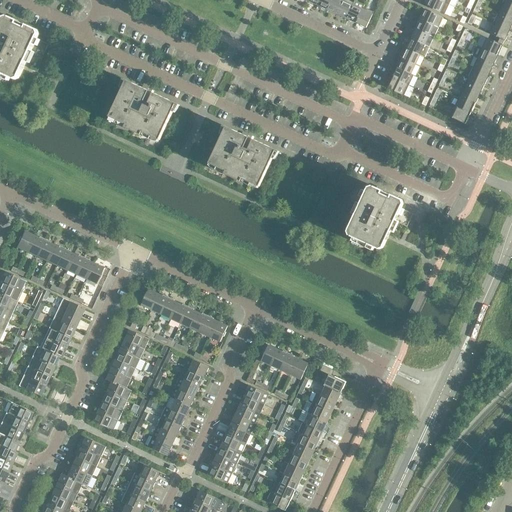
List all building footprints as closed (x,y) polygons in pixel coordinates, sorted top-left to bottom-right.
[(326,9),(330,0),(318,0),(316,5),(326,9)] [(336,14),(342,0),(330,0),(326,9),(336,14)] [(346,18),(353,2),(347,0),(342,0),(336,14),(346,18)] [(362,10),(363,7),(364,5),(355,0),(354,3),(353,2),(346,18),(356,23),(362,10)] [(444,15),(449,4),(445,3),(439,0),(429,0),(426,6),(444,15)] [(511,8),(511,0),(503,0),(502,4),(511,8)] [(511,19),(511,8),(502,4),(498,13),(511,19)] [(363,7),(362,10),(356,23),(366,28),(374,12),(363,7)] [(425,9),(420,19),(438,28),(443,18),(425,9)] [(509,31),(511,24),(511,19),(498,13),(493,23),(509,31)] [(10,17),(8,16),(4,18),(3,20),(2,22),(0,21),(0,72),(15,80),(19,78),(20,76),(31,52),(43,57),(49,44),(37,39),(39,36),(38,36),(39,34),(38,30),(36,29),(27,25),(27,26),(26,28),(17,24),(18,22),(19,22),(19,21),(10,17)] [(434,38),(438,28),(420,19),(416,29),(434,38)] [(504,41),(509,31),(493,23),(488,33),(504,41)] [(429,47),(434,38),(416,29),(411,39),(424,45),(429,47)] [(486,38),(482,48),(498,55),(502,45),(486,38)] [(420,55),(424,45),(411,39),(407,49),(420,55)] [(493,65),(498,55),(482,48),(477,58),(493,65)] [(415,65),(420,55),(407,49),(402,58),(415,65)] [(411,74),(415,65),(402,58),(397,68),(411,74)] [(488,75),(493,65),(477,58),(472,68),(488,75)] [(413,75),(411,74),(397,68),(393,78),(409,85),(413,75)] [(484,85),(488,75),(472,68),(468,77),(484,85)] [(479,95),(484,85),(468,77),(463,87),(479,95)] [(404,96),(409,85),(393,78),(388,88),(404,96)] [(110,117),(118,121),(127,125),(125,128),(142,135),(143,133),(160,140),(177,104),(158,95),(157,95),(156,96),(155,96),(154,97),(152,97),(152,98),(151,99),(150,101),(146,99),(147,98),(147,97),(147,95),(147,94),(147,93),(147,92),(147,91),(146,90),(145,89),(127,81),(110,117)] [(411,96),(415,87),(410,85),(406,94),(411,96)] [(231,86),(228,92),(234,95),(237,88),(231,86)] [(475,104),(479,95),(463,87),(459,97),(475,104)] [(416,88),(412,96),(422,100),(426,93),(416,88)] [(470,114),(475,104),(459,97),(454,107),(470,114)] [(465,124),(470,114),(454,107),(449,117),(465,124)] [(225,174),(241,182),(243,179),(259,187),(276,150),(258,142),(257,142),(256,142),(254,142),(253,143),(252,144),(251,145),(251,146),(250,147),(246,145),(247,144),(247,143),(247,141),(247,140),(247,139),(246,138),(246,137),(245,136),(227,127),(209,164),(226,171),(225,174)] [(374,187),(372,186),(368,187),(367,189),(366,192),(354,187),(348,200),(360,205),(348,229),(349,230),(351,236),(377,249),(377,248),(379,249),(383,248),(384,246),(395,221),(407,227),(413,214),(401,209),(403,206),(403,204),(402,200),(400,199),(391,195),(390,198),(381,194),(382,191),(383,191),(374,187)] [(27,252),(34,236),(24,231),(21,237),(20,236),(18,241),(19,241),(16,247),(27,252)] [(36,256),(44,239),(39,237),(38,238),(34,236),(27,252),(36,256)] [(46,261),(54,245),(49,243),(50,242),(44,239),(36,256),(46,261)] [(56,265),(64,248),(58,246),(58,247),(54,245),(46,261),(56,265)] [(66,270),(73,254),(69,252),(69,251),(64,248),(56,265),(66,270)] [(75,275),(83,257),(78,255),(77,256),(73,254),(66,270),(75,275)] [(85,279),(93,263),(88,261),(89,260),(83,257),(75,275),(85,279)] [(103,268),(93,263),(85,279),(96,284),(98,278),(99,279),(101,274),(100,274),(103,268)] [(3,275),(0,282),(22,292),(27,282),(5,272),(4,275),(3,275)] [(22,292),(0,282),(0,293),(17,302),(22,292)] [(151,310),(159,294),(148,289),(146,295),(145,294),(143,299),(144,299),(141,305),(151,310)] [(17,302),(0,293),(0,305),(13,311),(17,302)] [(161,314),(169,297),(163,295),(163,296),(159,294),(151,310),(161,314)] [(171,319),(178,303),(174,301),(175,300),(169,297),(161,314),(171,319)] [(62,298),(58,309),(79,319),(83,312),(82,311),(84,308),(62,298)] [(181,324),(189,306),(183,304),(182,305),(178,303),(171,319),(181,324)] [(13,311),(0,305),(0,317),(8,321),(13,311)] [(190,328),(198,312),(194,310),(194,309),(189,306),(181,324),(190,328)] [(75,328),(79,319),(58,309),(53,318),(75,328)] [(200,333),(208,316),(203,313),(202,314),(198,312),(190,328),(200,333)] [(210,337),(217,321),(213,319),(214,318),(208,316),(200,333),(210,337)] [(8,321),(0,317),(0,329),(4,331),(8,321)] [(75,328),(53,318),(48,328),(70,338),(75,328)] [(228,326),(217,321),(210,337),(220,342),(223,336),(224,337),(226,332),(225,332),(228,326)] [(70,338),(48,328),(44,338),(66,348),(70,338)] [(130,330),(125,340),(145,349),(149,339),(130,330)] [(61,358),(66,348),(44,338),(40,347),(39,348),(58,357),(61,358)] [(140,359),(145,349),(125,340),(120,350),(140,359)] [(271,366),(278,350),(268,345),(266,351),(264,350),(262,355),(263,355),(261,361),(271,366)] [(54,366),(58,357),(39,348),(40,347),(37,346),(32,356),(54,366)] [(136,369),(140,359),(120,350),(116,360),(136,369)] [(281,370),(289,353),(283,351),(283,352),(278,350),(271,366),(281,370)] [(291,375),(298,359),(294,357),(294,356),(289,353),(281,370),(291,375)] [(49,376),(54,366),(32,356),(28,366),(49,376)] [(308,364),(298,359),(291,375),(301,380),(308,364)] [(131,379),(136,369),(116,360),(111,369),(131,379)] [(194,360),(189,370),(204,377),(209,367),(194,360)] [(324,385),(325,386),(326,385),(341,392),(346,382),(332,376),(334,370),(323,365),(320,371),(329,375),(324,385)] [(45,386),(49,376),(28,366),(23,376),(45,386)] [(199,387),(204,377),(189,370),(184,368),(179,377),(199,387)] [(127,388),(131,379),(111,369),(106,380),(112,382),(122,386),(127,388)] [(40,396),(45,386),(23,376),(18,386),(40,396)] [(195,396),(199,387),(179,377),(175,387),(195,396)] [(132,390),(127,388),(122,386),(112,382),(107,391),(127,401),(132,390)] [(249,385),(244,396),(264,405),(269,395),(249,385)] [(336,402),(341,392),(326,385),(325,386),(321,395),(336,402)] [(190,406),(195,396),(175,387),(170,397),(175,399),(190,406)] [(123,410),(127,401),(107,391),(103,401),(123,410)] [(336,402),(321,395),(316,393),(312,403),(332,412),(336,402)] [(264,405),(244,396),(240,405),(260,415),(264,405)] [(186,416),(190,406),(175,399),(171,409),(186,416)] [(118,420),(123,410),(103,401),(98,411),(118,420)] [(11,402),(6,413),(28,423),(32,413),(11,402)] [(327,422),(332,412),(312,403),(307,413),(308,413),(327,422)] [(260,415),(240,405),(237,404),(235,408),(238,410),(235,415),(250,422),(255,424),(260,415)] [(292,414),(296,407),(292,406),(289,404),(286,412),(292,414)] [(186,416),(171,409),(166,407),(161,416),(181,426),(186,416)] [(114,430),(118,420),(98,411),(94,421),(114,430)] [(23,432),(28,423),(6,413),(1,422),(23,432)] [(322,432),(327,422),(308,413),(303,423),(322,432)] [(255,424),(250,422),(235,415),(231,425),(246,432),(251,434),(255,424)] [(177,436),(181,426),(161,416),(157,426),(177,436)] [(0,433),(19,442),(23,432),(1,422),(0,425),(0,433)] [(322,432),(303,423),(303,422),(298,432),(303,434),(318,441),(322,432)] [(251,434),(246,432),(231,425),(226,435),(246,444),(251,434)] [(172,445),(177,436),(157,426),(152,436),(172,445)] [(0,445),(14,452),(19,442),(0,433),(0,445)] [(313,451),(318,441),(303,434),(298,444),(313,451)] [(246,444),(226,435),(222,445),(242,454),(246,444)] [(167,455),(172,445),(152,436),(147,446),(167,455)] [(86,437),(81,448),(101,457),(106,447),(86,437)] [(309,461),(313,451),(298,444),(294,454),(309,461)] [(17,453),(14,452),(0,445),(0,457),(12,463),(17,453)] [(242,454),(222,445),(217,454),(237,464),(242,454)] [(97,467),(101,457),(81,448),(77,457),(97,467)] [(237,464),(217,454),(212,464),(227,471),(232,474),(237,464)] [(304,471),(309,461),(294,454),(289,464),(304,471)] [(0,469),(8,473),(12,463),(0,457),(0,469)] [(92,476),(97,467),(77,457),(72,467),(87,474),(92,476)] [(140,463),(135,473),(140,475),(155,482),(160,472),(140,463)] [(227,471),(212,464),(208,474),(228,484),(232,474),(227,471)] [(300,481),(304,471),(289,464),(285,474),(300,481)] [(82,484),(87,474),(72,467),(68,476),(68,477),(77,481),(77,482),(82,484)] [(150,492),(155,482),(140,475),(135,473),(131,482),(150,492)] [(82,484),(77,482),(77,481),(68,477),(68,476),(62,474),(58,484),(73,491),(78,493),(78,494),(82,484)] [(295,491),(300,481),(285,474),(280,484),(295,491)] [(146,501),(150,492),(131,482),(126,492),(146,501)] [(78,493),(73,491),(58,484),(53,494),(68,501),(73,503),(78,493)] [(290,500),(295,491),(280,484),(275,493),(290,500)] [(215,498),(200,491),(195,501),(211,508),(215,498)] [(286,511),(290,500),(275,493),(271,491),(266,501),(265,501),(286,511)] [(141,511),(146,501),(126,492),(121,502),(126,504),(141,511)] [(68,511),(73,503),(68,501),(53,494),(49,504),(64,511),(66,511),(68,511)] [(194,511),(208,511),(211,508),(195,501),(191,510),(194,511)]
